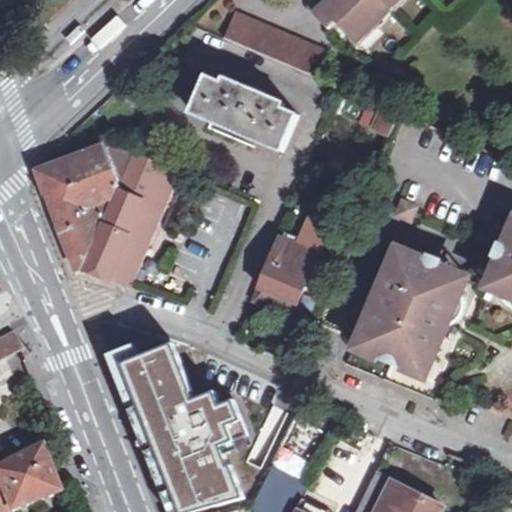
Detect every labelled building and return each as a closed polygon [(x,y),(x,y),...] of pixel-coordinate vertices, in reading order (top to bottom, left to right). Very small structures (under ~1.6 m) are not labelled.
[(331,0),(317,14),(332,29),(339,23),(354,39),(374,19),(379,23),(394,9),(391,5),(395,0),(331,0)] [(226,38),(320,78),(331,52),(237,12),(226,38)] [(374,19),(354,39),(358,43),(379,23),(374,19)] [(90,29),(84,23),(71,36),(76,41),(90,29)] [(211,77),(195,115),(285,154),(302,116),(263,99),(266,90),(253,84),(249,93),(211,77)] [(403,113),(389,107),(380,130),(393,136),(403,113)] [(85,270),(133,155),(107,149),(105,147),(40,171),(42,175),(78,272),(85,270)] [(133,155),(85,270),(111,282),(113,280),(133,288),(182,173),(135,152),(133,155)] [(405,201),(399,215),(413,221),(419,207),(405,201)] [(501,260),(495,273),(504,294),(511,297),(511,233),(508,244),(501,260)] [(281,239),(261,287),(263,289),(258,302),(282,312),(294,318),(300,304),(311,279),(316,269),(321,256),(319,255),(321,249),(307,244),(305,249),(281,239)] [(501,260),(508,244),(502,242),(496,257),(501,260)] [(394,265),(416,256),(401,249),(394,265)] [(428,261),(445,268),(447,262),(430,255),(428,261)] [(394,265),(364,335),(374,357),(414,374),(436,366),(466,294),(458,273),(445,268),(428,261),(416,256),(394,265)] [(458,273),(466,294),(472,279),(458,273)] [(504,294),(495,273),(489,287),(504,294)] [(0,340),(0,359),(22,349),(15,332),(0,340)] [(374,357),(364,335),(358,350),(374,357)] [(185,509),(186,511),(229,511),(240,509),(222,458),(229,455),(226,448),(253,435),(239,401),(225,406),(220,393),(208,397),(199,401),(178,345),(142,358),(138,349),(112,359),(116,368),(121,382),(133,378),(183,509),(185,509)] [(436,366),(414,374),(430,381),(436,366)] [(275,460),(300,474),(325,428),(300,414),(275,460)] [(0,511),(16,511),(62,494),(52,471),(43,450),(0,471),(0,511)] [(359,511),(444,511),(446,510),(378,475),(359,511)] [(299,511),(301,511),(329,511),(305,499),(299,511)]
